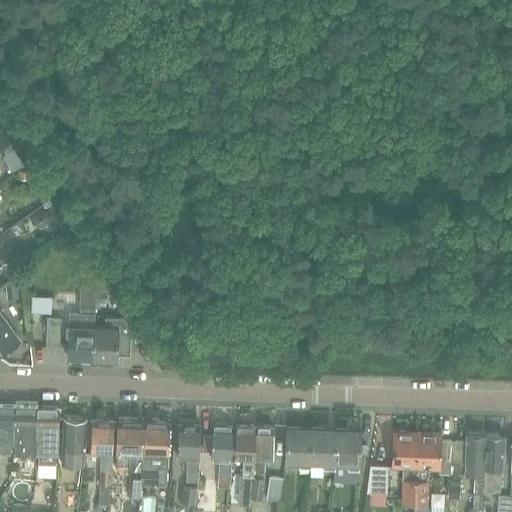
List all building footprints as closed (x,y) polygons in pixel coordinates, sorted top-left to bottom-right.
[(0,148),(10,141),(0,129),(0,148)] [(21,286),(20,302),(42,303),(43,287),(21,286)] [(81,312),(94,313),(95,287),(82,287),(81,312)] [(0,355),(20,341),(0,312),(0,355)] [(69,312),(68,336),(67,356),(93,357),(94,326),(94,313),(81,312),(69,312)] [(106,317),(105,327),(94,326),(93,357),(118,358),(118,354),(130,355),(130,336),(136,336),(136,335),(125,318),(106,317)] [(47,319),(47,324),(46,343),(60,344),(61,320),(47,319)] [(17,405),(0,404),(0,452),(1,452),(15,452),(17,405)] [(38,406),(17,405),(15,452),(37,452),(38,406)] [(59,407),(38,406),(37,452),(36,462),(58,462),(58,438),(59,407)] [(87,419),(64,418),(62,449),(62,463),(85,464),(86,449),(87,419)] [(92,419),(91,439),(91,453),(100,454),(99,504),(108,505),(112,481),(114,420),(92,419)] [(144,421),(118,420),(117,453),(129,453),(129,473),(130,473),(129,495),(132,499),(140,499),(141,495),(142,490),(144,421)] [(170,422),(144,421),(142,490),(141,495),(156,495),(157,467),(168,468),(169,455),(170,422)] [(178,422),(178,442),(177,456),(187,457),(186,480),(198,481),(200,443),(200,423),(178,422)] [(212,423),(212,443),(211,458),(222,458),(222,462),(219,462),(218,487),(229,488),(231,465),(232,424),(212,423)] [(236,424),(235,444),(235,455),(244,455),(243,475),(239,475),(238,505),(250,505),(251,496),(253,471),(255,425),(236,424)] [(274,426),(255,425),(253,471),(251,496),(261,498),(264,475),(265,456),(273,456),(274,426)] [(287,426),(286,446),(285,460),(299,460),(299,468),(310,469),(311,461),(312,427),(287,426)] [(336,428),(312,427),(311,461),(324,462),(324,469),(334,469),(335,462),(336,428)] [(361,429),(336,428),(335,462),(348,463),(348,469),(360,470),(360,449),(361,429)] [(393,430),(392,450),(391,467),(403,467),(402,503),(415,504),(417,431),(393,430)] [(441,432),(417,431),(415,504),(413,511),(427,511),(428,504),(429,468),(440,468),(440,472),(450,473),(454,440),(441,440),(441,432)] [(484,491),(485,434),(466,433),(465,441),(454,440),(450,473),(476,474),(475,508),(484,508),(484,491)] [(505,434),(485,434),(484,491),(500,491),(505,454),(505,434)] [(388,466),(370,466),(367,493),(387,493),(388,466)] [(279,502),(283,479),(270,477),(266,499),(279,502)] [(197,487),(184,486),(182,502),(194,504),(197,487)] [(511,511),(511,496),(499,495),(497,511),(511,511)]
